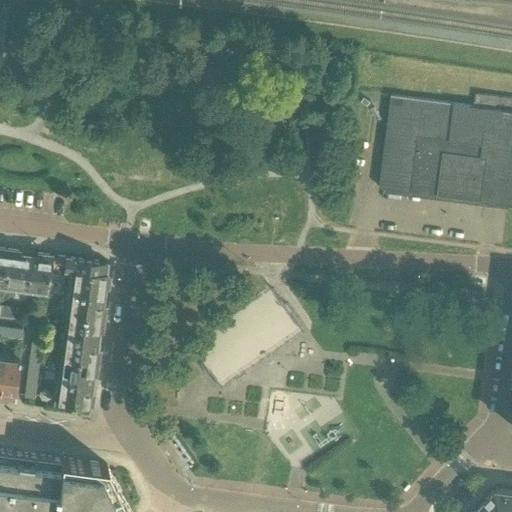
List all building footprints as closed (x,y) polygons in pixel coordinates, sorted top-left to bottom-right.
[(0,18),(0,50),(9,52),(13,20),(0,18)] [(510,201),(509,204),(511,204),(511,97),(476,93),(474,105),(391,95),(379,187),(411,191),(412,186),(438,189),(437,194),(438,194),(438,192),(480,198),(480,199),(481,199),(481,198),(510,201)] [(47,289),(49,271),(51,254),(38,253),(38,255),(18,253),(18,250),(6,248),(1,283),(47,289)] [(67,312),(102,317),(104,305),(101,304),(103,285),(106,286),(109,262),(51,254),(49,271),(53,271),(50,291),(65,293),(68,273),(72,274),(68,301),(61,300),(59,311),(67,312)] [(0,305),(0,315),(14,317),(15,307),(0,305)] [(45,312),(35,310),(24,396),(34,397),(45,312)] [(67,312),(61,356),(96,360),(98,348),(95,348),(98,329),(100,329),(102,317),(67,312)] [(0,334),(21,337),(22,329),(0,325),(0,334)] [(0,354),(0,392),(14,394),(18,357),(0,354)] [(96,360),(61,356),(55,400),(88,404),(88,402),(91,403),(92,392),(89,391),(92,372),(94,373),(96,360)] [(0,511),(7,511),(8,509),(32,511),(129,511),(107,463),(0,449),(0,511)] [(486,498),(477,507),(482,511),(511,511),(511,490),(496,488),(493,491),(492,492),(487,497),(486,498)]
